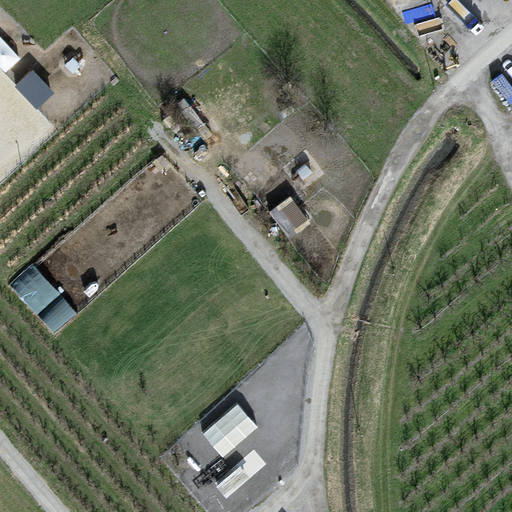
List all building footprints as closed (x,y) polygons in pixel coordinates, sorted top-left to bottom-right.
[(35,101),(53,86),(33,63),(15,79),(35,101)] [(38,265),(16,286),(36,307),(58,287),(38,265)] [(59,289),(38,309),(52,324),(73,305),(59,289)] [(222,450),(257,421),(237,397),(202,426),(222,450)] [(231,505),(260,483),(241,458),(212,479),(231,505)]
